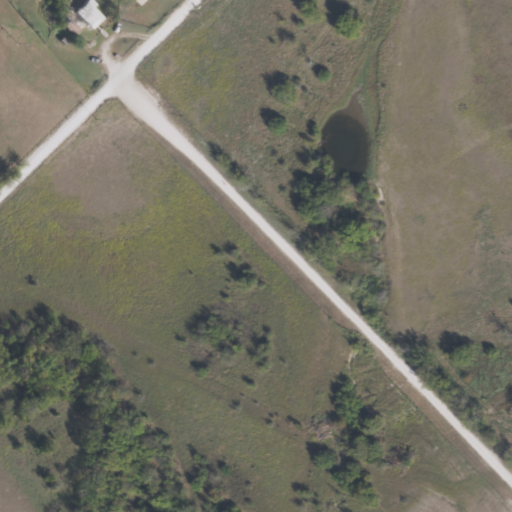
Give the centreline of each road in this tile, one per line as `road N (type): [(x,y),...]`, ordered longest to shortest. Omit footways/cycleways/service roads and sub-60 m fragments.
road 1 (residential): [(511,468),(115,84)]
road 2 (residential): [(0,186),(115,84)]
